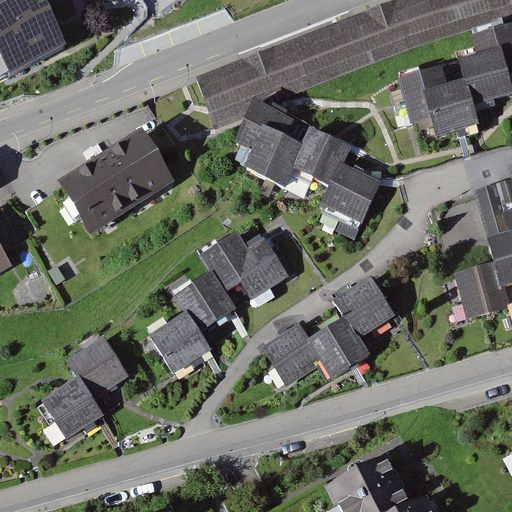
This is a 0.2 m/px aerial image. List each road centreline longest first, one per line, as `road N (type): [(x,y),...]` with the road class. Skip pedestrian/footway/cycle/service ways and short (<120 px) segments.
road 1 (residential): [(198,448),(202,425),(256,345),(363,271),(446,186),(511,158)]
road 2 (residential): [(0,132),(329,0)]
road 3 (residential): [(511,360),(198,448)]
road 4 (residential): [(198,448),(0,502)]
